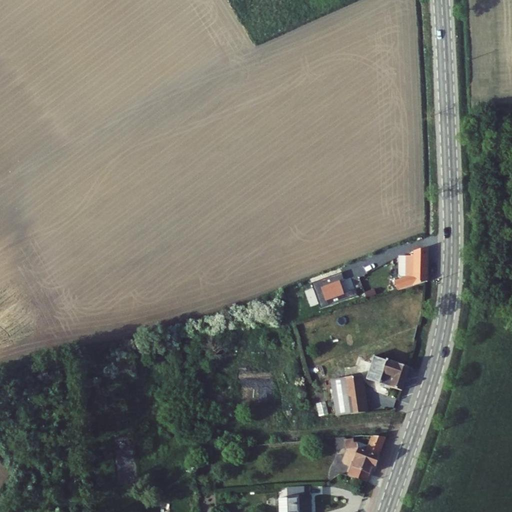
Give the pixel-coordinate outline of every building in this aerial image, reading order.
[(415,262),(406,262),(405,280),(401,281),(395,283),(398,294),(426,285),(430,249),(415,252),(415,262)] [(340,281),(321,287),(325,301),(344,295),(340,281)] [(415,352),(392,347),(391,348),(378,345),(373,368),(386,372),(387,370),(398,373),(397,374),(409,377),(415,352)] [(348,374),(336,378),(345,413),(373,405),(363,369),(347,374),(348,374)] [(391,433),(377,429),(373,439),(362,436),(358,436),(358,434),(349,435),(348,433),(340,435),(342,447),(359,445),(363,446),(356,466),(358,467),(355,475),(373,480),(379,462),(381,463),(391,433)] [(319,511),(316,485),(294,487),(297,511),(319,511)]
